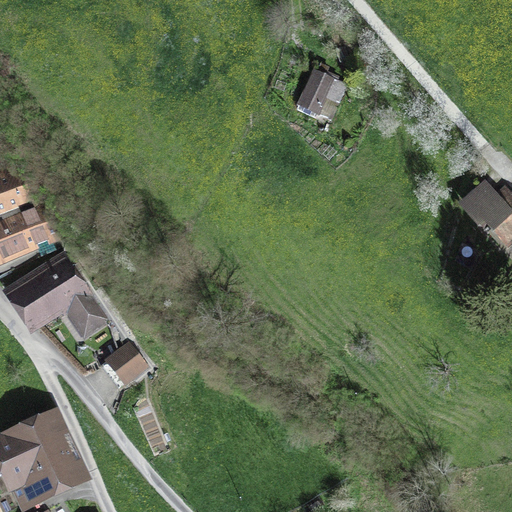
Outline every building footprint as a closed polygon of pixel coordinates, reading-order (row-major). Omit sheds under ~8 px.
[(311,76),(298,103),(316,112),(323,98),(331,102),(338,89),(311,76)] [(0,219),(22,209),(33,202),(19,172),(0,179),(0,219)] [(493,197),(483,186),(465,203),(482,222),(487,217),(509,243),(511,240),(511,198),(510,196),(511,195),(506,189),(497,197),(496,195),(493,197)] [(0,260),(62,234),(45,195),(33,202),(22,209),(0,219),(0,260)] [(105,319),(62,255),(10,289),(32,323),(59,304),(65,314),(71,311),(85,332),(105,319)] [(128,345),(101,367),(118,388),(146,367),(128,345)] [(0,445),(0,460),(20,504),(40,495),(42,498),(60,490),(59,486),(79,477),(53,421),(0,445)]
